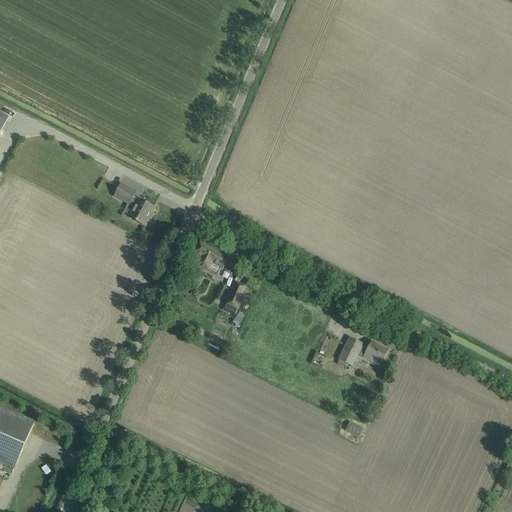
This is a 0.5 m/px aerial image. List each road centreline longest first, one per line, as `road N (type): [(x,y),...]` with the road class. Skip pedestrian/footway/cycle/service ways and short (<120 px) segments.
road 1 (unclassified): [(511,386),(324,290),(194,212)]
road 2 (unclassified): [(65,511),(194,212)]
road 3 (unclassified): [(194,212),(285,0)]
